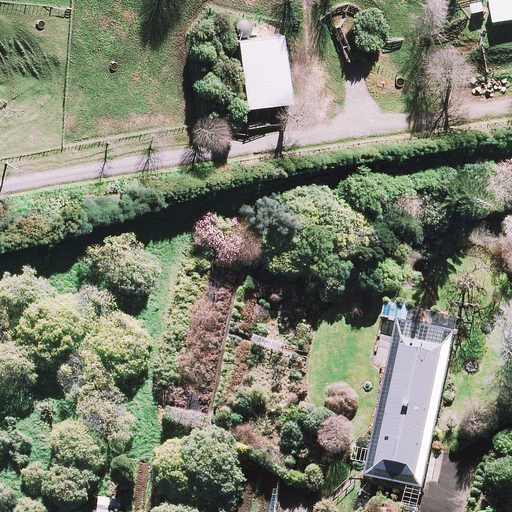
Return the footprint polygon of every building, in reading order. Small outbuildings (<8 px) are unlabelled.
[(511,0),(509,0),(470,7),(472,18),(492,14),(494,29),(511,26),(511,0)] [(288,100),(279,36),(234,43),(242,106),(288,100)] [(426,317),(390,309),(381,346),(391,348),(363,477),(418,489),(435,410),(439,411),(456,333),(424,326),(426,317)] [(310,511),(313,492),(278,489),(275,511),(310,511)] [(117,511),(119,504),(101,502),(99,511),(117,511)]
